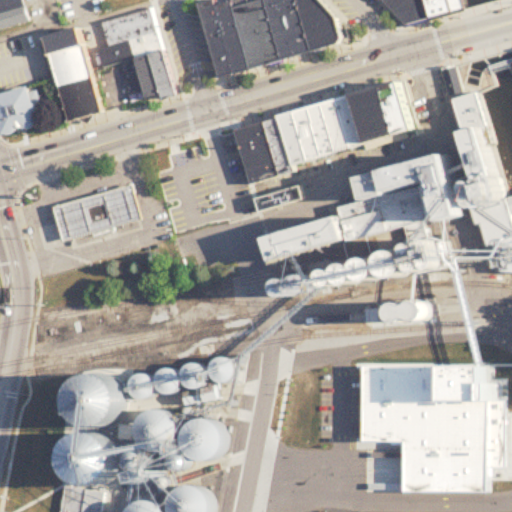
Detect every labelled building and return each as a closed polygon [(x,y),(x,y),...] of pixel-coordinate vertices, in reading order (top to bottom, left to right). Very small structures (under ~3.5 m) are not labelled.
[(0,0),(0,31),(34,22),(27,0),(0,0)] [(337,0),(338,1),(348,33),(217,76),(193,0),(337,0)] [(385,0),(415,35),(455,2),(452,0),(443,0),(434,8),(427,0),(385,0)] [(155,8),(102,22),(109,46),(100,49),(105,68),(140,58),(152,101),(178,94),(155,8)] [(107,113),(82,28),(49,38),(74,122),(107,113)] [(464,79),(461,68),(449,72),(452,83),(464,79)] [(0,93),(0,108),(8,136),(46,125),(34,84),(0,93)] [(422,135),(410,87),(239,128),(253,186),(302,174),(300,164),(422,135)] [(511,178),(493,93),(465,99),(481,176),(432,187),(429,174),(400,181),(397,171),(366,178),(371,202),(345,207),(348,220),(276,235),(281,259),(437,225),(440,239),(488,229),(494,257),(511,253),(511,178)] [(57,205),(67,241),(148,218),(138,182),(57,205)] [(393,476),(396,451),(390,450),(401,373),(412,375),(409,396),(402,398),(400,415),(474,425),(474,426),(502,418),(481,335),(396,323),(389,368),(327,360),(326,367),(304,364),(301,381),(320,383),(315,420),(303,423),(282,420),(280,437),(309,441),(304,479),(348,485),(350,471),(393,476)] [(186,416),(157,414),(154,453),(184,454),(186,416)] [(104,511),(107,493),(66,487),(62,511),(104,511)]
